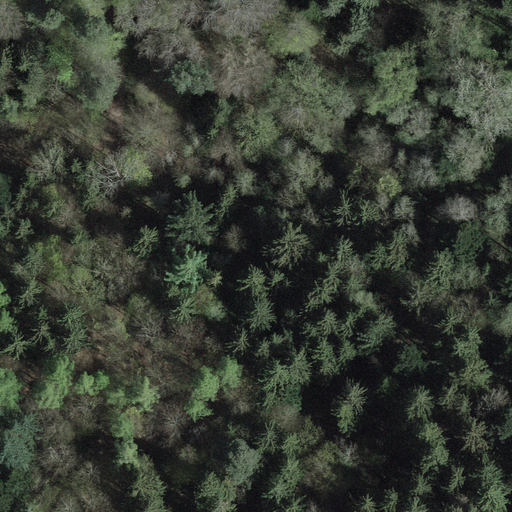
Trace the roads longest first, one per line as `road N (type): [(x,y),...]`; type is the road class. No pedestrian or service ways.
road 1 (track): [(122,511),(138,0)]
road 2 (track): [(222,511),(457,374),(511,311)]
